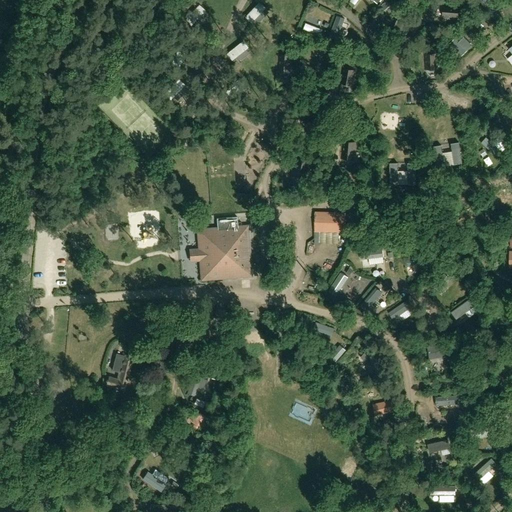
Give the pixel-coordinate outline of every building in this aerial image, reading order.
[(259,2),(245,17),(252,23),(266,8),(259,2)] [(442,18),(458,20),(460,6),(444,4),(442,18)] [(199,5),(185,20),(191,26),(206,11),(199,5)] [(243,41),(226,54),(232,61),(248,48),(243,41)] [(181,43),(172,62),(181,66),(189,47),(181,43)] [(424,54),(424,70),(438,70),(437,54),(424,54)] [(279,57),(277,73),(291,73),(292,58),(279,57)] [(353,86),(356,71),(342,68),(340,84),(353,86)] [(240,78),(225,92),(232,99),(246,84),(240,78)] [(180,80),(166,95),(173,101),(187,86),(180,80)] [(306,128),(321,128),(321,116),(306,116),(306,128)] [(343,141),(340,159),(353,161),(356,142),(343,141)] [(433,147),(436,168),(462,164),(459,143),(433,147)] [(296,159),(293,177),(306,179),(309,161),(296,159)] [(389,164),(389,185),(415,185),(415,163),(389,164)] [(504,210),(511,207),(508,199),(500,202),(504,210)] [(314,232),(345,233),(345,213),(314,212),(314,232)] [(247,226),(238,227),(237,217),(216,219),(217,229),(197,230),(199,250),(192,250),(193,261),(200,261),(202,280),(251,276),(250,255),(255,254),(254,249),(249,250),(247,226)] [(427,254),(417,253),(417,264),(427,265),(427,254)] [(384,254),(372,256),(373,264),(386,262),(384,254)] [(342,278),(346,282),(354,273),(350,270),(342,278)] [(374,348),(368,353),(375,361),(381,356),(374,348)] [(107,386),(123,390),(126,380),(132,358),(125,356),(118,380),(109,377),(107,386)] [(203,375),(199,391),(207,393),(211,376),(203,375)] [(469,391),(437,393),(437,402),(470,400),(469,391)] [(204,414),(199,410),(193,417),(204,426),(214,414),(207,410),(204,414)] [(456,439),(438,442),(440,455),(458,452),(456,439)] [(158,453),(145,474),(152,478),(165,457),(158,453)]
